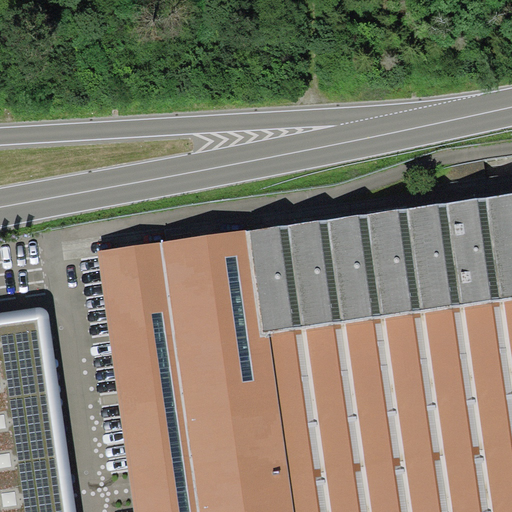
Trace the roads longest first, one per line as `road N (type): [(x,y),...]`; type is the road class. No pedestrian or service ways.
road 1 (primary): [(0,212),(499,113)]
road 2 (primary): [(499,113),(0,144)]
road 3 (unknown): [(99,267),(186,242),(511,192)]
road 4 (track): [(313,0),(313,125)]
